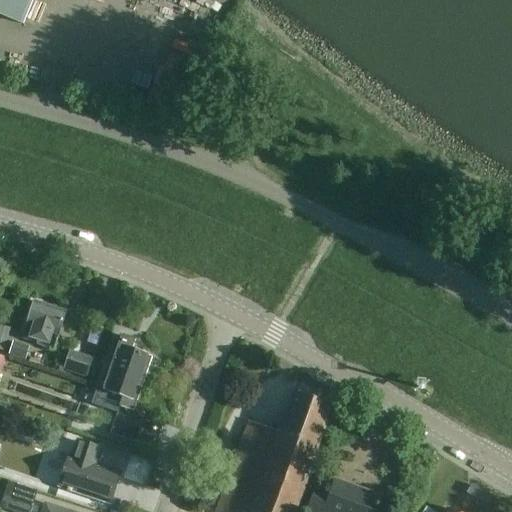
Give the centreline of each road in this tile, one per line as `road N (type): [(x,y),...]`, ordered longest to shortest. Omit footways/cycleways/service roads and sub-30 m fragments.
road 1 (residential): [(511,320),(204,162),(0,102)]
road 2 (unclassified): [(507,470),(359,378),(229,315)]
road 3 (unclassified): [(229,315),(110,264),(0,231)]
road 4 (unclassified): [(164,511),(229,315)]
